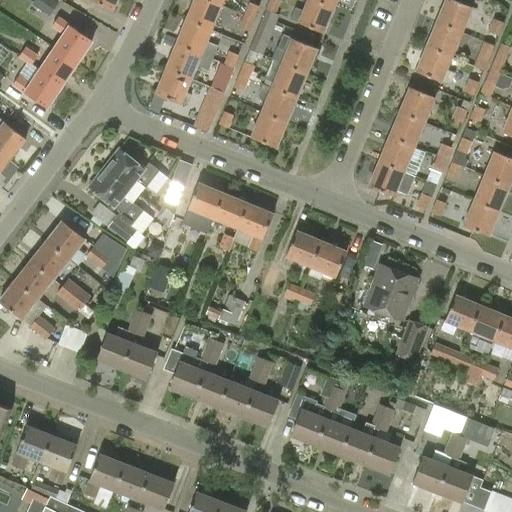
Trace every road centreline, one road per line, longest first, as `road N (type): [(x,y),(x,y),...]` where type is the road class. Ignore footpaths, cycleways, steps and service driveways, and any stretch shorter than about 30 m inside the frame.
road 1 (residential): [(370,511),(0,367)]
road 2 (residential): [(330,203),(128,120),(100,101)]
road 3 (residential): [(330,203),(415,0)]
road 4 (residential): [(511,276),(330,203)]
road 5 (residential): [(0,231),(100,101)]
